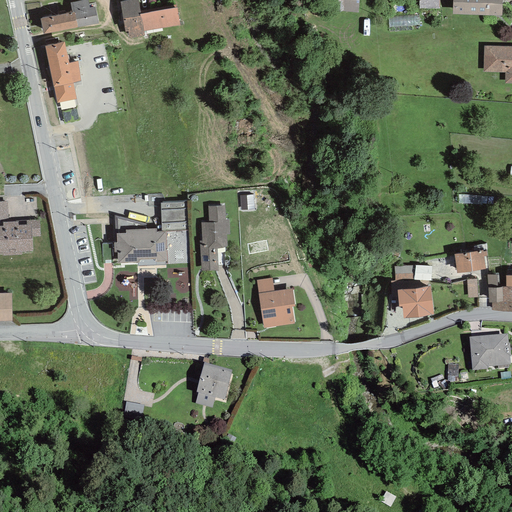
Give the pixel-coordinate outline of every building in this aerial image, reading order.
[(72,11),(40,18),(43,33),(97,22),(93,6),(89,7),(87,0),(79,0),(70,2),(72,11)] [(137,0),(126,0),(119,1),(124,32),(128,31),(129,37),(143,35),(142,31),(139,12),(137,0)] [(358,0),(331,0),(331,11),(358,13),(358,0)] [(439,0),(418,0),(419,8),(439,8),(439,0)] [(499,0),(448,0),(448,15),(499,15),(499,0)] [(177,6),(139,12),(142,31),(180,25),(177,6)] [(390,23),(416,22),(416,13),(390,14),(390,23)] [(64,41),(44,45),(53,87),(72,83),(82,81),(78,61),(68,63),(64,41)] [(511,49),(483,50),(483,75),(503,75),(503,87),(511,87),(511,49)] [(72,83),(53,87),(56,103),(76,98),(72,83)] [(156,221),(116,222),(117,266),(190,264),(188,202),(156,203),(156,221)] [(6,204),(0,203),(0,255),(30,254),(29,240),(39,239),(38,222),(6,223),(6,204)] [(225,245),(224,208),(210,208),(211,222),(203,222),(204,239),(200,239),(201,265),(217,265),(216,245),(225,245)] [(296,245),(284,248),(288,262),(300,258),(296,245)] [(489,272),(487,252),(458,255),(460,275),(489,272)] [(431,265),(415,264),(413,278),(429,279),(431,265)] [(411,265),(394,266),(395,279),(412,279),(411,265)] [(496,274),(487,275),(488,287),(497,287),(496,274)] [(511,275),(506,276),(506,287),(497,287),(488,287),(488,303),(491,303),(491,310),(511,309),(511,275)] [(273,278),(256,280),(263,327),(294,322),(292,305),(296,305),(293,286),(274,289),(273,278)] [(477,279),(466,280),(468,297),(478,296),(477,279)] [(430,284),(396,287),(398,304),(401,303),(402,316),(433,314),(430,284)] [(0,294),(0,320),(11,320),(9,294),(0,294)] [(503,340),(467,344),(471,375),(507,370),(503,340)] [(460,376),(459,362),(449,363),(450,376),(460,376)] [(203,370),(195,396),(223,404),(231,379),(203,370)] [(143,418),(144,403),(126,401),(125,416),(143,418)]
